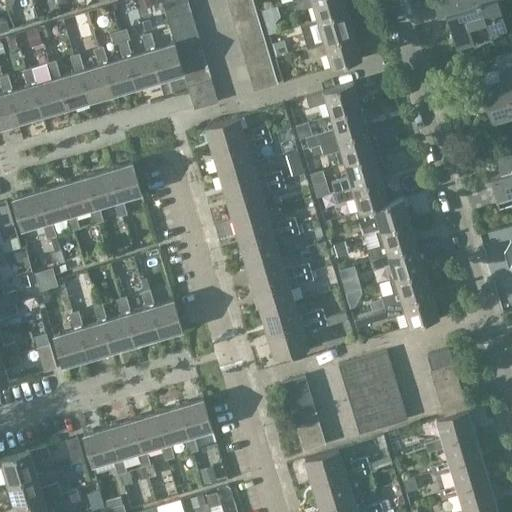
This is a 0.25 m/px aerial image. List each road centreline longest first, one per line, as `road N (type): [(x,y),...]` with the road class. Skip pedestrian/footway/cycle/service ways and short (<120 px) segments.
road 1 (residential): [(511,414),(384,0)]
road 2 (residential): [(273,511),(171,157)]
road 3 (residential): [(0,158),(158,116)]
